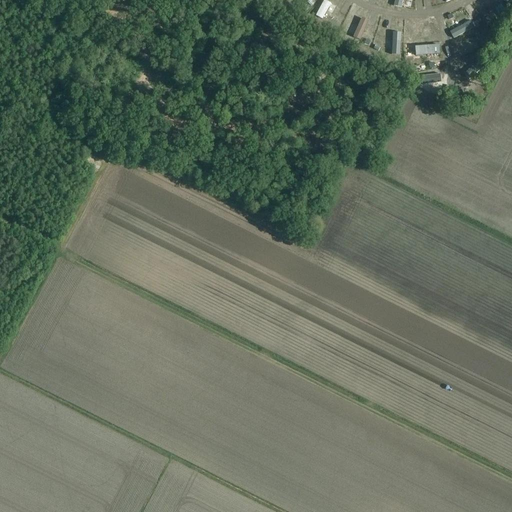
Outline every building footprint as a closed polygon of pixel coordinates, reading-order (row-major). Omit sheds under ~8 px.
[(367,28),(373,11),(364,8),(358,25),(367,28)] [(449,37),(446,43),(458,49),(461,43),(449,37)] [(397,41),(395,47),(403,49),(405,43),(397,41)] [(434,71),(446,77),(449,72),(437,66),(434,71)] [(81,174),(83,166),(71,163),(69,171),(81,174)]
